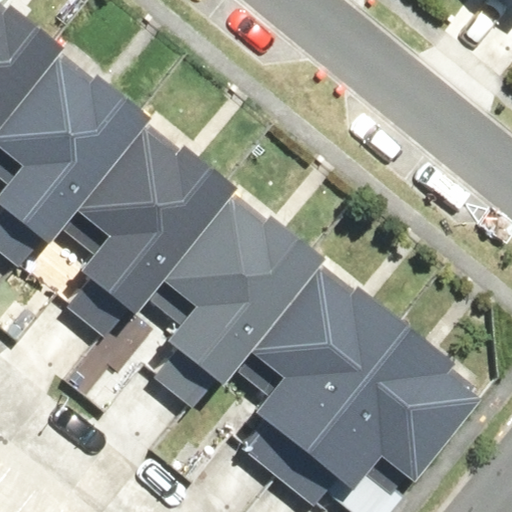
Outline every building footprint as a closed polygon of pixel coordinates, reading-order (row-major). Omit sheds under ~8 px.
[(0,0),(0,137),(4,133),(72,47),(13,0),(0,0)] [(72,47),(4,133),(36,160),(8,193),(62,237),(90,204),(159,118),(72,47)] [(159,118),(90,204),(123,230),(95,263),(150,307),(175,275),(246,188),(159,118)] [(246,188),(175,275),(209,302),(182,334),(238,380),(268,344),(337,261),(246,188)] [(337,261),(268,344),(298,369),(270,404),(368,483),(400,444),(432,470),(497,389),(337,261)]
